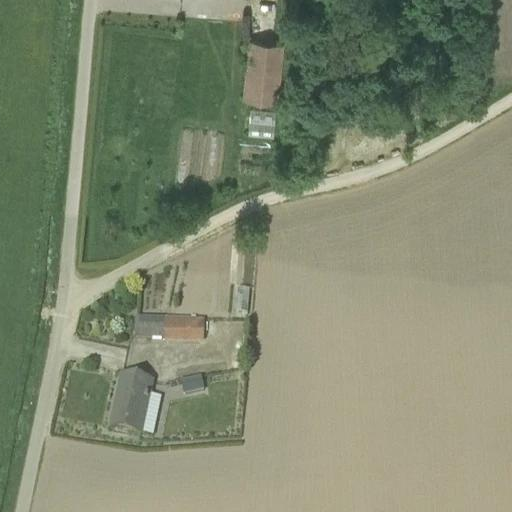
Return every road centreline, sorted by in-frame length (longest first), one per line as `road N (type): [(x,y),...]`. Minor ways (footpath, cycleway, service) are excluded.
road 1 (unclassified): [(63,306),(234,214),(426,151),(511,100)]
road 2 (unclassified): [(63,306),(92,0)]
road 3 (unclassified): [(19,511),(63,306)]
